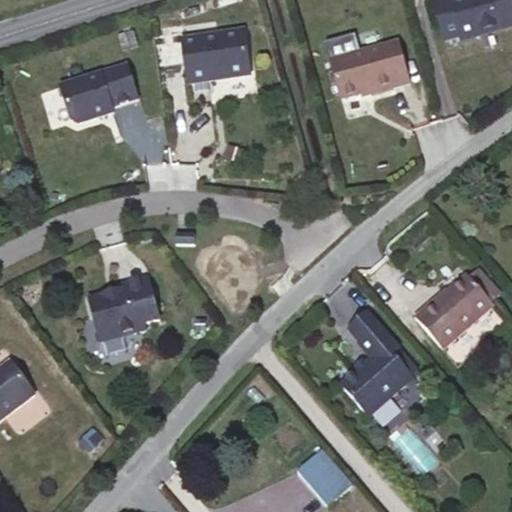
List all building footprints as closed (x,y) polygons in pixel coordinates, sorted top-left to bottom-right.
[(445,0),(428,0),(435,26),(451,22),(445,0)] [(511,23),(511,21),(506,0),(445,0),(451,22),(435,26),(438,39),(469,31),(475,33),(511,23)] [(240,28),(179,36),(184,80),(208,77),(207,72),(221,70),(225,75),(239,73),(245,66),(240,28)] [(384,43),(318,62),(328,100),(379,85),(380,88),(396,83),(384,43)] [(123,61),(56,81),(66,116),(72,118),(109,108),(107,102),(133,94),(123,61)] [(188,230),(170,230),(170,240),(188,241),(188,230)] [(82,293),(93,337),(134,327),(137,320),(137,319),(153,315),(141,272),(114,280),(115,287),(103,290),(100,289),(82,293)] [(479,272),(471,279),(492,303),(501,295),(479,272)] [(492,303),(471,279),(468,276),(450,293),(441,301),(439,299),(416,320),(442,350),(495,306),(492,303)] [(441,301),(450,293),(448,291),(439,299),(441,301)] [(375,357),(367,364),(359,371),(342,386),(369,418),(414,378),(393,354),(399,349),(368,314),(350,329),(375,357)] [(205,316),(193,316),(192,329),(205,329),(205,316)] [(0,409),(27,389),(2,356),(0,357),(0,409)] [(359,371),(367,364),(364,360),(355,367),(359,371)] [(414,477),(436,464),(410,421),(388,435),(414,477)] [(87,428),(73,440),(84,451),(97,438),(87,428)] [(352,487),(321,452),(297,473),(328,508),(352,487)]
